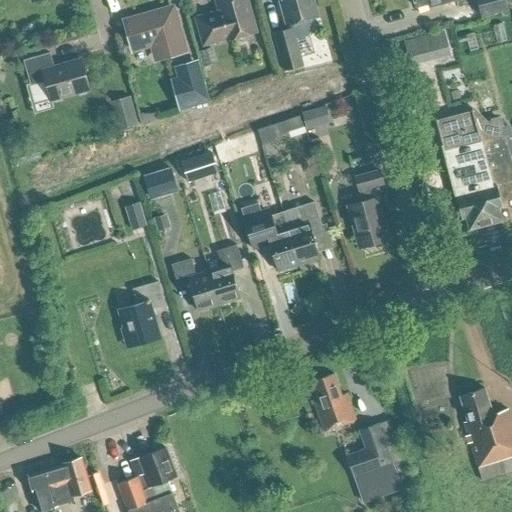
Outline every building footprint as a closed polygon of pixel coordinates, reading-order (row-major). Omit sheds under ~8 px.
[(226,40),(256,31),(247,0),(214,0),(217,10),(194,17),(202,45),(225,39),(226,40)] [(281,0),(283,6),(280,6),(286,25),(291,24),(293,34),(274,39),(283,70),(302,65),(295,38),(311,33),(307,19),(317,16),(312,0),(281,0)] [(476,0),(481,16),(507,9),(505,0),(476,0)] [(182,51),(170,9),(124,22),(133,52),(150,47),(153,59),(182,51)] [(445,37),(440,38),(438,32),(404,41),(410,65),(452,53),(450,44),(447,45),(445,37)] [(201,66),(215,62),(211,47),(196,51),(201,66)] [(53,66),(49,53),(23,60),(30,84),(45,79),(51,100),(88,89),(80,59),(53,66)] [(209,101),(197,59),(173,66),(176,76),(169,78),(178,110),(209,101)] [(116,129),(138,124),(130,95),(109,101),(116,129)] [(476,124),(472,109),(434,119),(461,218),(465,217),(468,229),(501,220),(497,206),(501,205),(500,201),(511,198),(511,168),(499,118),(476,124)] [(142,112),(139,114),(142,124),(157,121),(155,111),(142,112)] [(302,126),(299,115),(257,129),(264,153),(271,151),(268,143),(275,136),(302,126)] [(226,158),(237,154),(233,140),(221,143),(226,158)] [(36,147),(27,150),(24,142),(10,147),(16,166),(40,158),(36,147)] [(187,182),(218,172),(211,151),(181,162),(187,182)] [(171,168),(143,176),(151,201),(179,193),(171,168)] [(373,198),(370,187),(383,183),(379,170),(355,176),(361,201),(348,205),(359,247),(387,239),(375,198),(373,198)] [(131,230),(146,225),(140,202),(124,206),(131,230)] [(261,211),(259,202),(240,208),(252,248),(269,244),(277,271),(298,264),(287,228),(282,211),(271,215),(269,208),(261,211)] [(287,228),(298,264),(319,258),(310,228),(321,225),(314,202),(293,208),(282,211),(287,228)] [(208,270),(218,304),(239,297),(231,271),(243,267),(236,244),(216,250),(221,266),(208,270)] [(218,304),(208,270),(195,274),(190,258),(170,264),(177,287),(189,283),(197,310),(218,304)] [(121,309),(131,342),(159,334),(151,308),(165,304),(158,280),(132,288),(137,305),(121,309)] [(0,320),(0,338),(33,328),(28,312),(0,320)] [(43,318),(34,320),(37,331),(46,329),(43,318)] [(340,394),(333,373),(310,381),(307,383),(323,431),(355,420),(346,393),(340,394)] [(492,414),(484,388),(459,396),(467,421),(463,423),(481,480),(511,470),(511,423),(507,408),(492,414)] [(366,450),(347,456),(363,502),(402,488),(392,460),(391,461),(377,423),(359,429),(366,450)] [(175,476),(164,447),(128,460),(135,478),(118,485),(127,511),(178,511),(166,480),(175,476)] [(72,495),(90,489),(80,457),(62,463),(27,474),(32,491),(33,491),(39,510),(56,505),(54,499),(71,494),(72,495)]
